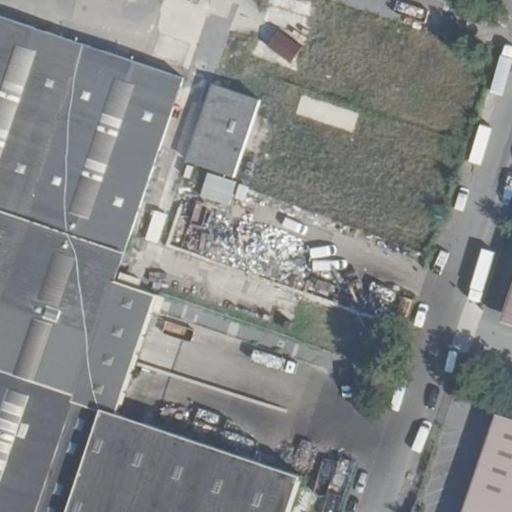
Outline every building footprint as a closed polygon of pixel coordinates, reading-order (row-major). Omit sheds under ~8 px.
[(0,215),(120,257),(181,80),(0,18),(0,215)] [(156,35),(148,59),(181,69),(189,46),(156,35)] [(259,100),(212,84),(186,161),(234,177),(259,100)] [(34,511),(74,394),(86,356),(130,370),(150,310),(157,289),(114,275),(120,257),(0,215),(0,511),(34,511)] [(93,400),(106,404),(70,511),(292,511),(305,476),(117,408),(130,370),(86,356),(74,394),(93,400)] [(53,511),(93,400),(74,394),(34,511),(53,511)] [(93,400),(53,511),(70,511),(106,404),(93,400)] [(511,511),(511,418),(499,414),(464,511),(511,511)]
